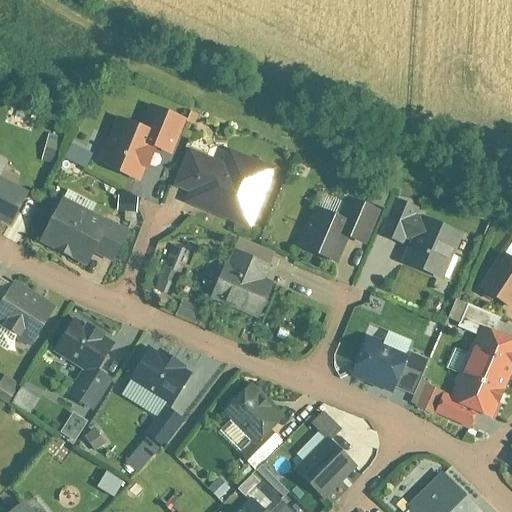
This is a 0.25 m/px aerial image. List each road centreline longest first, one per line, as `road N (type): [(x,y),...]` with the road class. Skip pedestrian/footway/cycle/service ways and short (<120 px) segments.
road 1 (residential): [(314,372),(122,291)]
road 2 (residential): [(122,291),(0,241)]
road 3 (residential): [(417,416),(333,511)]
